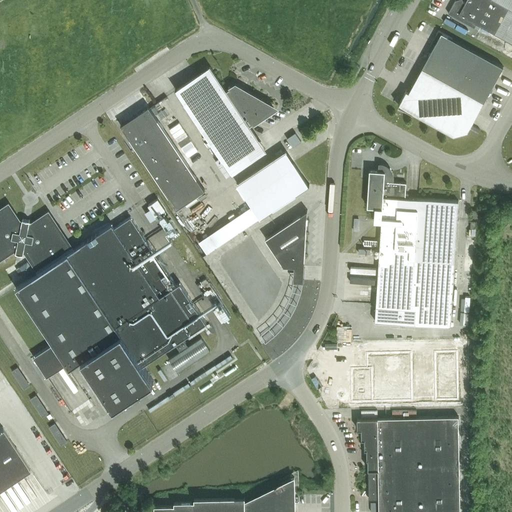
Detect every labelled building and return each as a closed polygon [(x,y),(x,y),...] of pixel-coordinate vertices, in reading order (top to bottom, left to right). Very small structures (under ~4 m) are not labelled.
[(455,0),(448,13),(479,30),(481,26),(511,42),(511,0),(465,0),(464,2),(463,1),(462,3),(457,5),(456,1),(456,0),(455,0)] [(430,45),(432,47),(422,65),(484,101),(503,66),(438,30),(430,45)] [(466,131),(484,101),(422,65),(407,91),(405,89),(397,103),(452,135),(466,131)] [(277,107),(247,90),(235,84),(230,87),(230,88),(226,91),(210,67),(176,90),(231,171),(263,150),(255,139),(257,137),(249,125),(253,122),(253,123),(277,107)] [(156,178),(184,159),(149,106),(121,124),(156,178)] [(295,132),(287,138),(293,147),(301,141),(295,132)] [(291,164),(283,152),(238,183),(261,216),(309,184),(309,183),(308,184),(293,163),(291,164)] [(205,189),(184,159),(156,178),(176,208),(205,189)] [(375,321),(451,326),(458,200),(408,197),(408,193),(406,193),(406,182),(392,181),(393,180),(393,179),(393,177),(393,176),(392,176),(392,174),(391,172),(391,171),(390,170),(389,168),(387,167),(386,166),(385,166),(384,165),(382,165),(380,164),(380,170),(370,169),(367,206),(375,206),(374,220),(381,220),(375,321)] [(143,364),(174,343),(180,352),(169,359),(177,372),(210,350),(201,337),(188,346),(183,338),(207,322),(180,282),(176,284),(131,216),(115,227),(112,223),(72,250),(48,214),(31,225),(29,225),(30,220),(22,219),(22,223),(19,223),(8,206),(0,211),(0,257),(14,248),(16,249),(16,253),(23,254),(24,250),(26,250),(40,271),(16,287),(53,343),(33,356),(47,376),(67,363),(69,367),(81,359),(113,407),(153,380),(143,364)] [(304,266),(307,210),(266,237),(284,265),(304,266)] [(224,318),(230,315),(221,301),(215,304),(216,305),(214,306),(222,319),(224,317),(224,318)] [(456,351),(434,352),(435,401),(457,400),(456,351)] [(365,368),(349,368),(349,402),(410,401),(409,352),(365,353),(365,368)] [(460,511),(458,416),(357,418),(357,429),(361,429),(361,439),(364,439),(365,449),(367,448),(367,458),(368,458),(369,499),(379,499),(378,511),(460,511)] [(51,425),(63,443),(69,439),(57,421),(51,425)] [(0,487),(30,467),(3,427),(0,428),(0,487)] [(194,498),(194,501),(174,502),(174,505),(155,505),(154,511),(294,511),(294,477),(245,501),(245,497),(194,498)]
